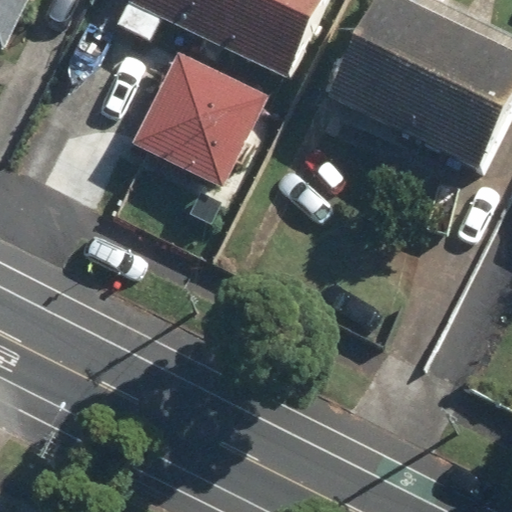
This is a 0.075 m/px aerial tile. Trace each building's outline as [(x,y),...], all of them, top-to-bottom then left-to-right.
[(0,0),(0,52),(23,64),(53,0),(0,0)] [(349,0),(138,0),(134,9),(311,87),(349,0)] [(511,0),(369,0),(255,234),(376,292),(511,12),(511,0)] [(281,102),(210,70),(194,106),(172,96),(147,152),(187,171),(239,194),(281,102)] [(239,194),(187,171),(164,222),(216,245),(239,194)]
